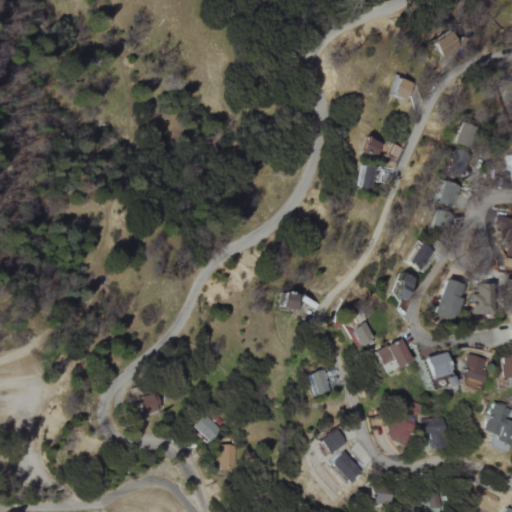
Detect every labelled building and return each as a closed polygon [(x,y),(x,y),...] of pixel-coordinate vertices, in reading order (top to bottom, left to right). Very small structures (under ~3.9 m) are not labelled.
[(461,49),(452,33),(433,43),(442,60),(461,49)] [(410,83),(392,78),(387,96),(405,101),(410,83)] [(474,131),(457,127),(452,147),(469,151),(474,131)] [(361,152),(375,156),(379,142),(364,139),(361,152)] [(370,191),(374,169),(357,166),(353,188),(370,191)] [(450,212),(454,188),(439,185),(434,209),(450,212)] [(511,222),(494,218),(490,235),(511,240),(511,222)] [(403,258),(417,268),(430,248),(416,239),(403,258)] [(399,298),(409,275),(396,269),(387,292),(399,298)] [(447,318),(461,282),(441,274),(428,311),(447,318)] [(489,311),(490,283),(466,283),(466,317),(478,318),(478,311),(489,311)] [(291,310),(295,294),(278,290),(274,306),(291,310)] [(368,336),(358,320),(344,329),(354,345),(368,336)] [(405,360),(397,337),(368,347),(377,370),(405,360)] [(426,377),(439,373),(443,384),(451,382),(448,372),(446,372),(440,350),(420,355),(426,377)] [(457,375),(478,382),(482,369),(479,368),(482,358),(465,352),(457,375)] [(498,377),(511,376),(511,354),(497,355),(498,377)] [(308,375),(312,395),(329,392),(324,371),(308,375)] [(136,413),(158,409),(155,394),(134,398),(136,413)] [(511,429),(511,421),(503,419),(507,407),(489,401),(479,430),(491,435),(487,447),(504,453),(511,429)] [(220,429),(203,413),(191,426),(207,442),(220,429)] [(403,445),(411,421),(388,414),(381,437),(403,445)] [(442,419),(415,420),(415,436),(420,436),(420,448),(443,447),(442,419)] [(80,460),(89,460),(85,426),(77,426),(80,460)] [(341,443),(333,428),(314,440),(323,454),(341,443)] [(218,470),(236,471),(237,446),(219,446),(218,470)] [(357,472),(340,451),(326,463),(343,484),(357,472)] [(366,503),(385,504),(386,487),(367,486),(366,503)] [(423,509),(435,509),(436,492),(424,492),(423,509)]
